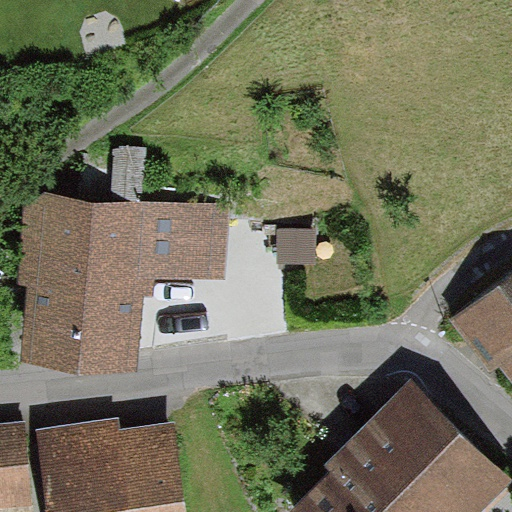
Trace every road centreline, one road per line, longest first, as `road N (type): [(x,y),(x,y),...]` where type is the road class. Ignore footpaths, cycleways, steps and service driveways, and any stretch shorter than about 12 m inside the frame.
road 1 (residential): [(511,420),(440,361),(380,345),(0,388)]
road 2 (residential): [(250,0),(188,62),(0,203)]
